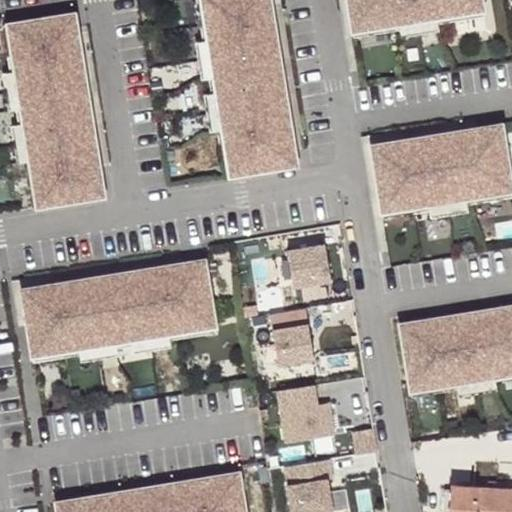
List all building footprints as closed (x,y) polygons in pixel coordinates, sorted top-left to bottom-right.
[(297,165),(269,0),(209,0),(220,67),(215,68),(221,102),(226,101),(238,175),(297,165)] [(481,0),(347,0),(352,25),(400,17),(400,21),(436,15),(435,11),(482,3),(481,0)] [(74,14),(15,23),(27,98),(22,99),(28,133),(33,132),(45,206),(103,197),(74,14)] [(501,126),(370,145),(379,204),(428,197),(429,201),(464,196),(463,191),(510,184),(501,126)] [(330,279),(324,243),(286,249),(292,286),(330,279)] [(204,260),(21,290),(31,349),(106,337),(107,342),(140,336),(139,331),(214,319),(204,260)] [(511,306),(400,324),(410,384),(458,376),(459,380),(494,374),(493,370),(511,366),(511,306)] [(307,321),(271,327),(277,363),(313,357),(307,321)] [(313,382),(277,388),(286,441),(334,433),(328,400),(317,401),(313,382)] [(355,452),(377,448),(373,426),(352,429),(355,452)] [(329,456),(284,464),(292,511),(314,511),(331,509),(326,477),(332,476),(329,456)] [(244,511),(238,472),(56,502),(57,511),(244,511)] [(511,511),(511,491),(448,486),(445,511),(511,511)]
